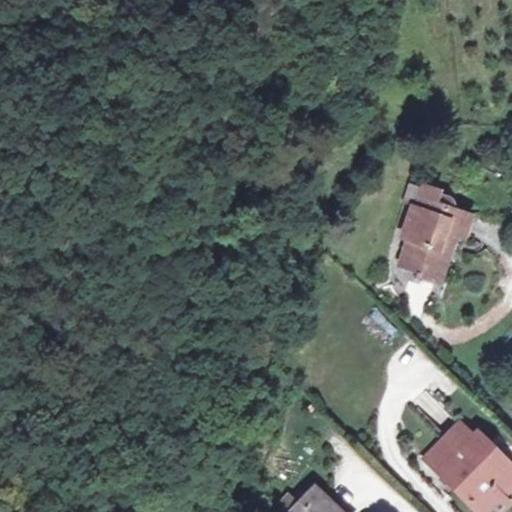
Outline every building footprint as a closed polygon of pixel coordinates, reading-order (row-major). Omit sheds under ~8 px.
[(443,193),(428,188),(420,210),(413,207),(402,240),(409,242),(400,266),(414,271),(424,264),(444,271),(456,235),(463,237),(470,217),(451,210),(452,205),(452,203),(451,200),(449,198),(446,197),(442,196),(443,193)] [(441,280),(444,271),(424,264),(414,271),(441,280)] [(457,424),(423,458),(469,504),(487,486),(507,507),(509,505),(504,499),(511,491),(511,467),(510,465),(503,471),(471,438),(457,424)] [(478,432),(471,438),(503,471),(510,465),(478,432)] [(476,511),(501,511),(507,507),(487,486),(469,504),(476,511)] [(339,511),(314,488),(291,511),(339,511)]
